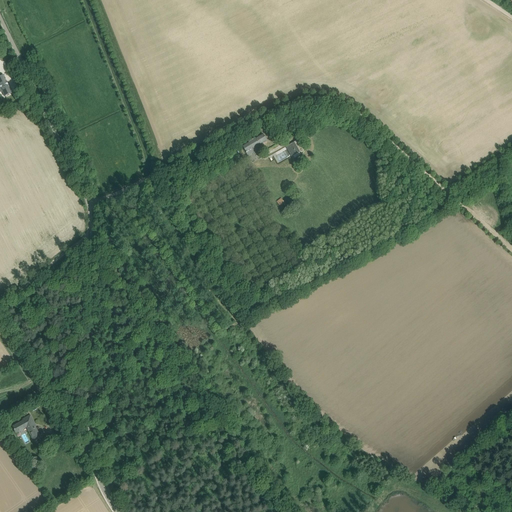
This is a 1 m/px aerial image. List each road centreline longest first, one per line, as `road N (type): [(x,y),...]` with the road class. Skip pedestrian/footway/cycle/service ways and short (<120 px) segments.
road 1 (unclassified): [(511,245),(356,108),(315,97),(283,103),(90,203)]
road 2 (unclassified): [(84,453),(90,203)]
road 3 (unclassified): [(90,203),(0,18)]
road 4 (unclassified): [(84,453),(0,329)]
